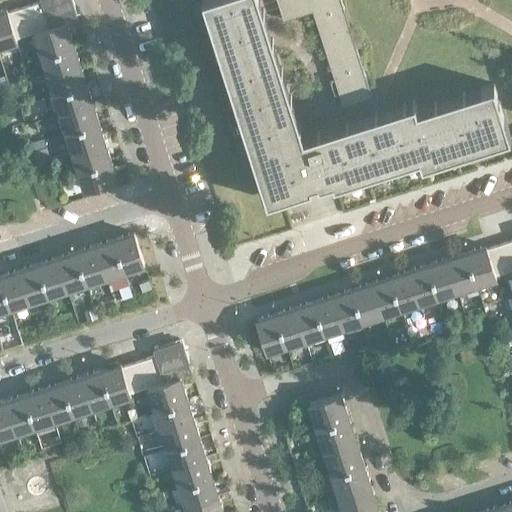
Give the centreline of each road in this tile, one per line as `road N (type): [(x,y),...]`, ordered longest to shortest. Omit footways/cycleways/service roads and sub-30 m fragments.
road 1 (residential): [(511,474),(403,508),(356,359),(240,400)]
road 2 (residential): [(210,303),(511,199)]
road 3 (unclassified): [(0,370),(210,303)]
road 4 (unclassified): [(108,0),(169,196)]
road 5 (residential): [(169,196),(0,247)]
